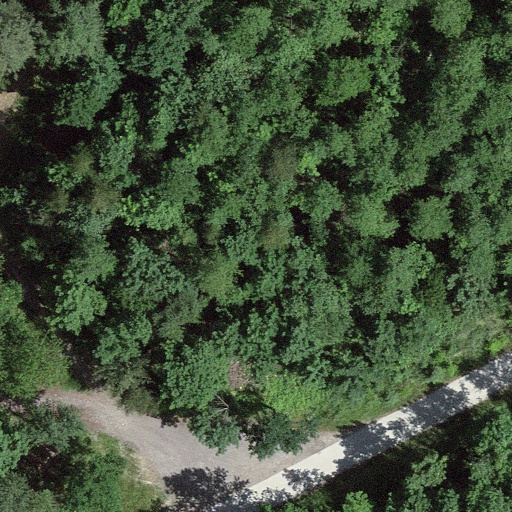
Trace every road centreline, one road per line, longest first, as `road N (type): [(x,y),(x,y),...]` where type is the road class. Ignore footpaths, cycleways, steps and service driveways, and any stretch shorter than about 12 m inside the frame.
road 1 (track): [(511,370),(237,511)]
road 2 (track): [(203,449),(0,238)]
road 3 (track): [(258,502),(203,449),(0,401)]
